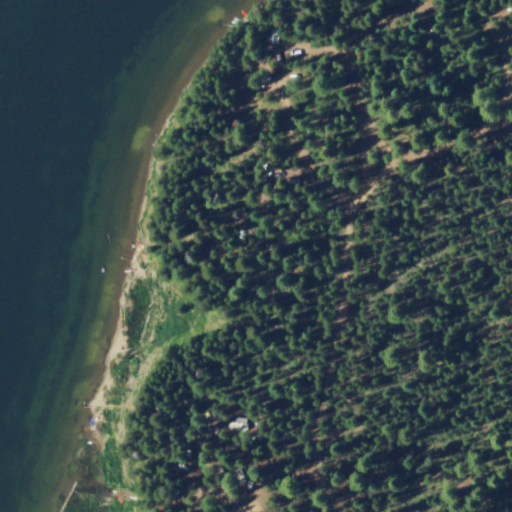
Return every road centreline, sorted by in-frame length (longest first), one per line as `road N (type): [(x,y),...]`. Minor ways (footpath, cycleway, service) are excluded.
road 1 (track): [(511,123),(407,158),(379,175),(351,210),(318,418),(326,511)]
road 2 (track): [(389,169),(330,61),(265,34)]
